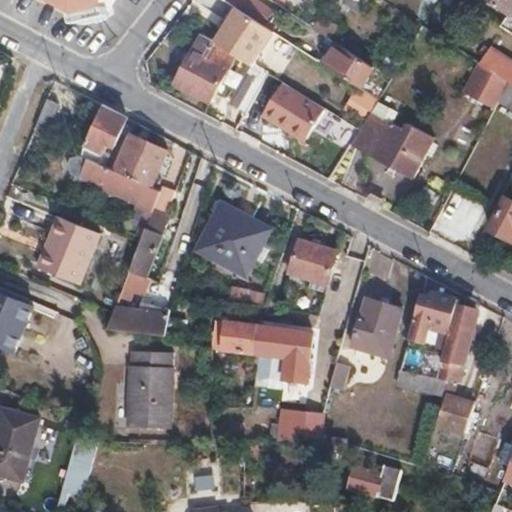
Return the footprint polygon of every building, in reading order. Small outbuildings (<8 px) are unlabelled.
[(54,0),(75,11),(101,4),(104,0),(54,0)] [(230,0),(240,6),(250,13),(266,24),(276,9),(262,0),(230,0)] [(511,0),(490,0),(511,16),(511,14),(511,0)] [(250,13),(240,6),(217,42),(253,64),(255,61),(256,62),(277,31),(266,24),(250,13)] [(202,35),(177,83),(213,101),(235,58),(218,49),(213,60),(207,58),(215,42),(202,35)] [(278,39),(263,63),(279,74),(295,51),(278,39)] [(338,41),(325,62),(360,86),(364,88),(378,67),(338,41)] [(511,80),(511,56),(493,44),(481,61),(499,72),(511,80)] [(231,102),(246,111),(269,70),(256,62),(255,61),(253,64),(231,102)] [(465,91),(484,101),(499,72),(481,61),(480,61),(465,91)] [(484,101),(498,109),(511,83),(511,80),(499,72),(484,101)] [(329,108),(285,80),(264,113),(280,123),(282,119),(311,136),(329,108)] [(60,104),(48,98),(36,128),(47,133),(60,104)] [(362,128),(353,142),(415,176),(431,146),(392,123),(396,115),(376,104),(373,110),(362,128)] [(128,118),(105,106),(82,156),(101,164),(110,145),(115,146),(128,118)] [(133,134),(116,171),(153,188),(169,151),(133,134)] [(128,199),(154,211),(162,192),(153,188),(116,171),(101,164),(82,156),(75,156),(70,167),(73,173),(128,199)] [(162,192),(154,211),(167,216),(176,192),(164,187),(162,192)] [(435,231),(467,246),(486,207),(454,191),(435,231)] [(511,196),(510,195),(492,227),(511,237),(511,196)] [(224,204),(198,249),(246,274),(269,229),(224,204)] [(61,218),(40,269),(81,287),(102,236),(61,218)] [(147,228),(144,234),(130,271),(147,277),(162,235),(147,228)] [(338,253),(300,241),(290,272),(329,284),(338,253)] [(147,277),(130,271),(124,288),(135,292),(137,288),(145,291),(150,278),(147,277)] [(0,294),(0,345),(15,352),(33,309),(0,294)] [(432,301),(422,298),(412,339),(411,342),(426,346),(431,330),(442,333),(438,350),(446,352),(447,349),(457,306),(458,302),(433,295),(432,301)] [(367,300),(357,336),(377,343),(374,354),(390,358),(404,311),(367,300)] [(118,304),(114,312),(108,329),(166,336),(171,310),(140,304),(139,308),(118,304)] [(457,306),(447,349),(446,352),(439,379),(448,381),(457,384),(465,355),(477,311),(457,306)] [(192,321),(191,334),(204,335),(204,322),(192,321)] [(218,321),(216,348),(258,355),(261,327),(218,321)] [(261,327),(258,355),(266,356),(287,359),(285,380),(308,384),(314,335),(261,327)] [(338,364),(331,386),(345,390),(352,368),(338,364)] [(131,368),(129,428),(171,429),(173,369),(131,368)] [(398,387),(444,397),(444,395),(448,381),(439,379),(402,370),(398,387)] [(448,381),(444,395),(448,396),(453,398),(457,384),(448,381)] [(466,434),(475,406),(453,398),(448,396),(439,425),(466,434)] [(284,408),(279,441),(324,438),(327,413),(284,408)] [(2,410),(0,416),(0,474),(25,481),(41,419),(2,410)] [(483,447),(496,447),(497,412),(484,412),(483,447)] [(213,425),(213,445),(223,445),(223,425),(213,425)] [(350,439),(333,439),(332,454),(348,454),(349,447),(350,439)] [(100,440),(78,440),(64,488),(85,495),(100,440)] [(355,466),(349,489),(396,500),(404,472),(386,468),(384,473),(355,466)]
